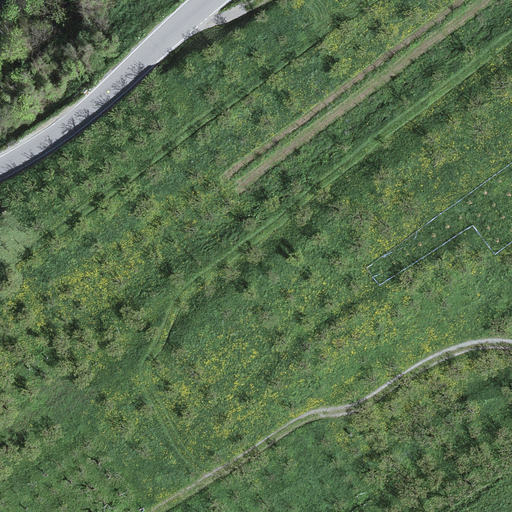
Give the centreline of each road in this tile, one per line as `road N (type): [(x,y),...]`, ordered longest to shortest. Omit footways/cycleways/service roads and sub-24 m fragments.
road 1 (track): [(155,511),(296,422),(354,407),(458,350),(511,344)]
road 2 (tertiary): [(0,167),(74,121),(207,0)]
